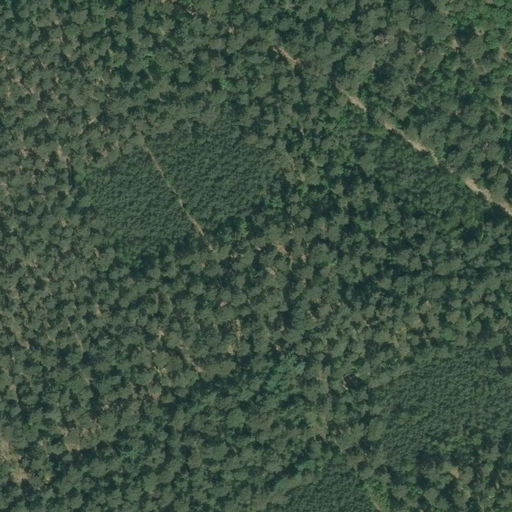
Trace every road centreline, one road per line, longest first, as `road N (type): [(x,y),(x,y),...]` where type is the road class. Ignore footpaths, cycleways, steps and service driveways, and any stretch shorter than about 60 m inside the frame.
road 1 (track): [(46,0),(273,342),(0,505)]
road 2 (track): [(511,212),(260,38),(172,0)]
